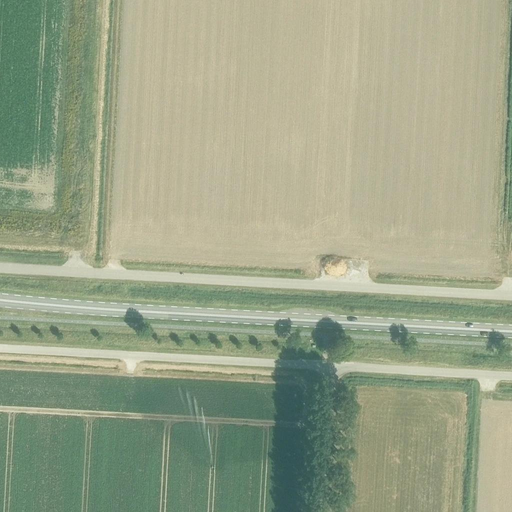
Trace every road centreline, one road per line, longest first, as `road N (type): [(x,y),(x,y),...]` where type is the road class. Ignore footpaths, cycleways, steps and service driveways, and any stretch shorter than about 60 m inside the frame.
road 1 (primary): [(511,330),(0,299)]
road 2 (unclassified): [(511,296),(0,267)]
road 3 (unclassified): [(511,376),(0,348)]
